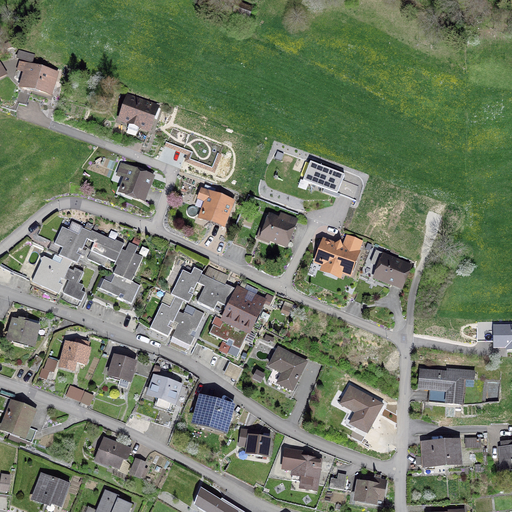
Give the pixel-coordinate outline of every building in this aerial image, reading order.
[(233,14),(247,19),(251,9),(236,4),(233,14)] [(38,93),(49,96),(56,74),(19,64),(17,71),(24,73),(21,85),(37,90),(38,93)] [(27,99),(19,96),(16,103),(24,106),(27,99)] [(119,120),(133,125),(130,135),(145,140),(156,109),(127,98),(119,120)] [(305,180),(339,193),(345,176),(311,163),(305,180)] [(129,170),(120,192),(143,201),(151,179),(143,176),(145,173),(138,170),(137,173),(129,170)] [(209,195),(199,220),(221,229),(231,203),(223,200),(223,199),(223,198),(223,197),(221,196),(220,196),(219,196),(218,197),(217,198),(209,195)] [(293,227),(287,225),(289,219),(281,216),(279,221),(269,218),(263,232),(260,230),(256,239),(268,243),(269,240),(286,247),(293,227)] [(76,265),(76,266),(80,257),(79,256),(82,248),(86,240),(89,233),(81,229),(78,236),(61,228),(53,245),(62,248),(58,257),(62,259),(71,263),(76,265)] [(109,240),(91,232),(87,240),(94,244),(90,252),(87,260),(103,268),(107,260),(115,263),(121,251),(123,245),(115,241),(113,245),(108,243),(109,240)] [(349,275),(360,244),(346,238),(344,246),(345,249),(344,251),(340,250),(341,249),(339,245),(338,245),(335,246),(334,247),(323,243),(316,262),(321,264),(323,269),(325,270),(330,268),(335,269),(337,275),(338,275),(343,273),(349,275)] [(137,248),(129,244),(125,252),(119,265),(118,267),(116,267),(112,275),(114,276),(131,283),(132,280),(142,259),(134,255),(137,248)] [(379,269),(375,278),(400,288),(408,268),(384,258),(385,256),(375,252),(370,265),(379,269)] [(43,258),(32,283),(54,293),(58,295),(62,286),(58,284),(60,279),(63,280),(71,263),(62,259),(59,265),(43,258)] [(0,281),(9,285),(14,273),(0,267),(0,281)] [(205,277),(202,275),(197,284),(204,287),(196,304),(213,312),(217,304),(225,308),(234,290),(223,285),(227,277),(209,268),(205,277)] [(75,290),(83,273),(74,269),(62,294),(81,303),(84,294),(75,290)] [(182,271),(170,296),(188,305),(192,296),(191,296),(202,273),(193,269),(190,275),(182,271)] [(131,305),(139,287),(131,283),(114,276),(110,284),(103,281),(99,289),(118,298),(119,294),(124,297),(122,301),(131,305)] [(247,294),(238,290),(227,313),(226,312),(221,321),(223,322),(240,330),(240,329),(241,327),(249,331),(263,302),(254,297),(251,305),(243,301),(247,294)] [(161,305),(149,329),(167,338),(171,329),(167,327),(170,322),(172,324),(181,306),(172,302),(169,309),(161,305)] [(191,317),(183,314),(171,338),(190,347),(194,339),(189,337),(192,332),(195,333),(203,315),(195,311),(191,317)] [(8,340),(32,347),(35,336),(37,329),(25,325),(26,322),(19,320),(19,322),(13,320),(8,340)] [(239,351),(248,333),(240,329),(240,330),(223,322),(219,329),(212,326),(208,334),(226,343),(228,340),(233,343),(231,347),(239,351)] [(506,350),(511,350),(511,325),(494,326),(495,348),(506,348),(506,350)] [(66,344),(60,368),(72,371),(74,364),(84,366),(88,349),(66,344)] [(281,384),(292,389),(306,364),(278,349),(269,367),(285,376),(281,384)] [(36,373),(42,359),(35,356),(29,370),(36,373)] [(44,370),(55,374),(59,362),(48,358),(44,370)] [(117,387),(127,390),(134,364),(114,358),(108,379),(119,382),(117,387)] [(446,375),(419,372),(418,390),(431,391),(429,403),(459,406),(460,395),(457,395),(459,379),(473,380),(474,374),(446,372),(446,375)] [(170,403),(173,404),(179,387),(163,381),(163,379),(155,377),(148,396),(158,399),(156,407),(165,410),(168,409),(170,403)] [(355,427),(366,433),(381,406),(350,388),(340,405),(361,416),(355,427)] [(82,396),(69,390),(65,400),(79,405),(82,396)] [(82,396),(79,405),(89,409),(92,400),(82,396)] [(196,423),(223,430),(229,408),(216,405),(217,401),(212,400),(211,404),(202,401),(196,423)] [(11,404),(2,429),(24,438),(33,412),(11,404)] [(173,415),(159,410),(154,424),(168,429),(173,415)] [(246,455),(266,458),(269,440),(258,438),(259,434),(241,431),(238,447),(247,448),(246,455)] [(123,461),(126,460),(127,458),(127,457),(126,455),(125,454),(127,449),(103,440),(95,461),(118,470),(122,461),(123,461)] [(479,448),(483,448),(483,440),(465,441),(466,449),(479,448)] [(457,464),(455,441),(442,442),(442,445),(422,446),(422,457),(416,458),(416,466),(436,465),(438,467),(443,466),(444,465),(457,464)] [(511,443),(502,444),(502,449),(499,449),(501,471),(511,470),(511,443)] [(316,479),(317,480),(319,461),(310,460),(311,455),(296,452),(295,457),(285,455),(282,469),(293,471),(292,476),(302,477),(300,489),(314,491),(316,479)] [(146,471),(141,469),(143,464),(136,461),(131,475),(138,478),(138,476),(143,478),(146,471)] [(330,479),(329,488),(343,491),(346,477),(338,476),(337,480),(330,479)] [(373,506),(381,507),(385,483),(379,482),(380,477),(374,476),(373,481),(372,481),(372,479),(363,478),(362,483),(358,483),(355,501),(374,504),(373,506)] [(0,487),(0,490),(7,491),(9,477),(4,477),(4,480),(1,480),(0,487)] [(38,485),(32,501),(49,507),(50,504),(59,508),(68,485),(46,477),(42,487),(38,485)] [(237,511),(238,511),(201,490),(195,506),(205,511),(237,511)] [(128,511),(131,505),(114,499),(116,496),(104,491),(95,511),(128,511)]
